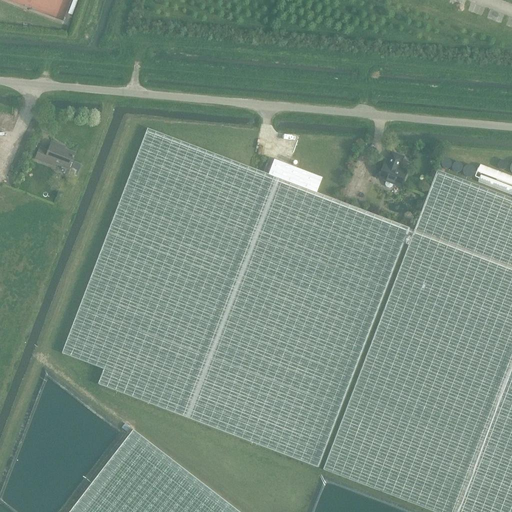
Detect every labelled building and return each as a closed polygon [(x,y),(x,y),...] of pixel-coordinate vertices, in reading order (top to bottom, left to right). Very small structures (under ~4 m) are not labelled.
[(406,236),(411,238),(414,230),(365,211),(315,193),(321,178),(273,160),(267,158),(262,172),(268,174),(267,175),(146,129),(62,353),(104,369),(98,384),(317,468),(406,236)] [(45,160),(66,168),(64,174),(76,178),(81,164),(71,161),(74,153),(59,147),(60,145),(51,142),(48,151),(39,148),(35,159),(44,162),(45,160)] [(384,163),(378,178),(385,181),(384,184),(385,187),(388,188),(391,187),(392,184),(400,187),(406,172),(398,168),(403,158),(391,153),(387,164),(384,163)] [(474,180),(511,193),(511,175),(480,164),(474,180)] [(511,511),(511,198),(437,170),(414,230),(411,238),(323,470),(433,511),(511,511)] [(351,185),(357,187),(360,178),(354,176),(351,185)] [(126,432),(129,428),(124,424),(121,428),(126,432)] [(238,511),(132,430),(68,511),(238,511)]
